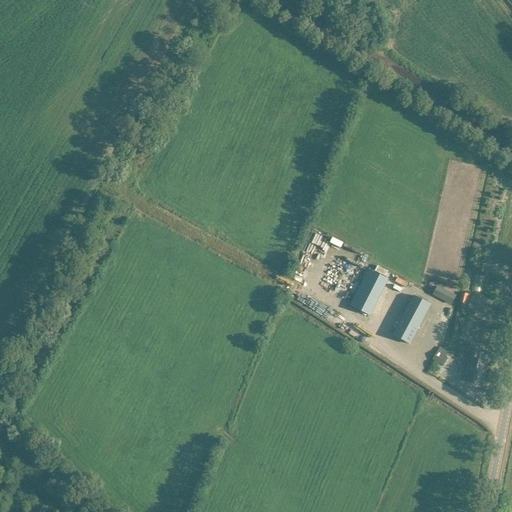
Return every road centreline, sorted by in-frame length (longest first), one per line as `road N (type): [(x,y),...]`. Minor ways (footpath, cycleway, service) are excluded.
road 1 (track): [(287,0),(511,142)]
road 2 (tertiary): [(486,511),(511,384)]
